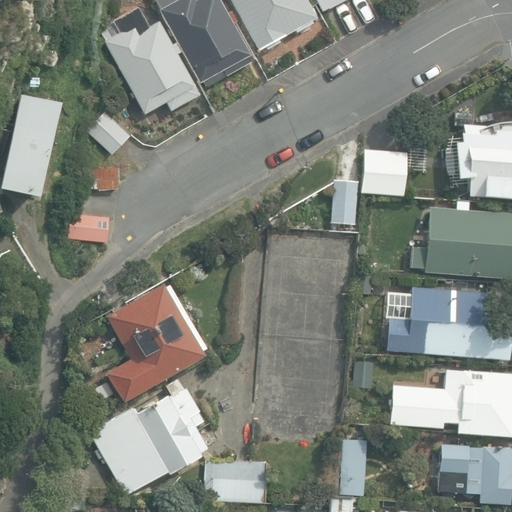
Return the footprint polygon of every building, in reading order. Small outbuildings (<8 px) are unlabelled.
[(203,82),(206,89),(251,64),(231,25),(237,22),(231,12),(224,15),(216,0),(155,0),(160,10),(159,11),(198,84),(203,82)] [(229,0),(257,51),(315,19),(304,0),(229,0)] [(323,0),(328,10),(346,0),(323,0)] [(105,42),(144,115),(166,103),(170,111),(199,95),(176,55),(180,53),(175,43),(170,46),(158,22),(148,28),(138,8),(113,22),(119,34),(105,42)] [(0,180),(0,189),(36,198),(55,106),(18,98),(0,180)] [(86,131),(112,155),(128,137),(103,113),(86,131)] [(511,123),(503,123),(486,125),(461,126),(462,139),(459,139),(459,145),(454,145),(458,167),(457,182),(468,183),(467,197),(483,198),(483,202),(511,204),(511,123)] [(360,194),(404,197),(406,153),(362,150),(360,194)] [(119,168),(80,169),(80,191),(120,189),(119,168)] [(329,222),(354,224),(357,182),(333,180),(329,222)] [(420,273),(510,280),(511,259),(511,213),(466,210),(466,203),(454,202),(453,208),(427,206),(423,251),(410,249),(408,268),(421,269),(420,273)] [(68,250),(106,254),(109,229),(71,226),(68,250)] [(368,295),(370,275),(356,275),(355,295),(368,295)] [(105,374),(122,403),(202,356),(199,351),(203,349),(167,286),(163,289),(160,285),(104,318),(129,360),(105,374)] [(487,293),(409,288),(407,319),(387,318),(384,351),(508,362),(510,333),(493,332),(494,318),(486,317),(487,293)] [(371,389),(373,362),(354,360),(352,387),(371,389)] [(442,388),(392,386),(390,427),(442,430),(442,423),(457,424),(456,436),(511,439),(511,373),(443,370),(442,388)] [(88,432),(124,496),(198,456),(197,453),(203,450),(191,427),(200,422),(181,389),(164,398),(163,396),(132,413),(129,409),(88,432)] [(362,417),(363,399),(347,398),(346,416),(362,417)] [(350,511),(352,497),(363,498),(367,440),(341,438),(337,496),(329,495),(328,511),(350,511)] [(479,504),(507,505),(511,504),(511,450),(510,451),(510,446),(480,445),(480,448),(467,448),(467,445),(439,444),(437,493),(479,494),(479,504)] [(190,501),(264,504),(266,463),(203,460),(202,486),(191,486),(190,501)]
